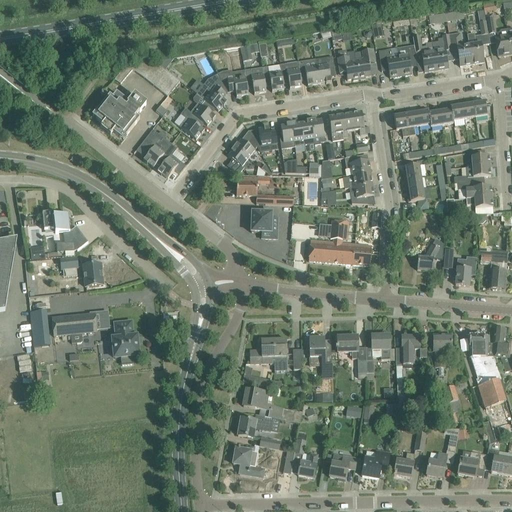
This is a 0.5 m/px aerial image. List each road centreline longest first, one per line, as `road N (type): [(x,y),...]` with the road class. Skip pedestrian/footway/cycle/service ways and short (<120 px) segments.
road 1 (residential): [(373,98),(239,114),(170,202)]
road 2 (tertiary): [(201,284),(98,188),(0,158)]
road 3 (primary): [(0,38),(239,0)]
road 4 (unclassified): [(241,285),(237,318),(206,374),(196,431),(197,505)]
road 5 (tertiary): [(182,511),(179,424),(201,284)]
road 6 (residential): [(385,300),(390,219),(373,98)]
road 7 (unclassified): [(165,283),(64,188),(0,180)]
road 8 (residential): [(365,503),(197,505)]
road 9 (residential): [(511,501),(365,503)]
road 10 (tertiary): [(385,300),(241,285)]
road 11 (residential): [(507,216),(498,77)]
road 12 (unclassified): [(60,118),(170,202)]
road 13 (residential): [(498,77),(373,98)]
road 14 (tertiary): [(511,311),(385,300)]
